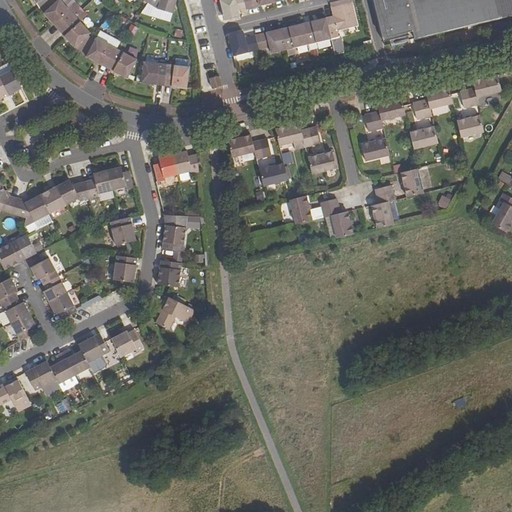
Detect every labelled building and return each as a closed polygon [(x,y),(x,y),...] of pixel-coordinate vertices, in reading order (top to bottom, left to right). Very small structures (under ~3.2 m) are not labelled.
[(50,0),(34,0),(36,3),(39,8),(50,0)] [(50,0),(39,8),(43,14),(58,30),(75,15),(82,9),(72,0),(58,0),(57,1),(55,0),(50,0)] [(159,9),(172,13),(176,0),(148,0),(147,2),(159,9)] [(219,0),(225,20),(240,16),(239,10),(246,9),(243,0),(219,0)] [(243,0),(246,9),(275,2),(274,0),(243,0)] [(414,35),(415,38),(460,28),(511,15),(511,0),(374,0),(384,42),(414,35)] [(326,18),(331,39),(338,37),(336,30),(358,25),(352,1),(331,7),(333,16),(326,18)] [(58,30),(74,47),(90,33),(81,22),(88,16),(82,9),(75,15),(58,30)] [(304,23),(309,44),(331,39),(326,18),(304,23)] [(281,28),(286,49),(309,44),(304,23),(281,28)] [(253,35),(257,50),(269,47),(271,53),(286,49),(281,28),(253,35)] [(96,38),(116,48),(120,42),(97,30),(93,36),(96,38)] [(228,35),(234,56),(257,50),(253,35),(245,37),(244,31),(228,35)] [(385,46),(415,38),(414,35),(384,42),(385,46)] [(338,37),(329,39),(333,54),(342,52),(338,37)] [(86,57),(106,68),(116,48),(96,38),(86,57)] [(106,68),(126,78),(137,60),(116,48),(106,68)] [(167,64),(164,86),(187,88),(190,67),(189,66),(190,60),(176,58),(175,65),(167,64)] [(144,61),(141,83),(164,86),(167,64),(144,61)] [(0,75),(12,69),(8,63),(0,67),(0,75)] [(0,75),(0,77),(9,96),(22,89),(12,69),(0,75)] [(210,78),(212,88),(222,86),(219,75),(210,78)] [(468,90),(472,106),(479,104),(478,97),(502,92),(498,75),(473,81),(475,89),(468,90)] [(0,100),(9,96),(0,77),(0,100)] [(421,102),(425,118),(432,116),(430,109),(453,103),(451,94),(450,87),(426,93),(428,100),(421,102)] [(460,92),(464,108),(472,106),(468,90),(460,92)] [(372,114),(377,130),(383,128),(382,121),(406,115),(404,106),(402,98),(378,104),(379,112),(372,114)] [(414,103),(418,120),(425,118),(421,102),(414,103)] [(436,114),(447,111),(446,106),(435,109),(436,114)] [(365,116),(369,132),(377,130),(372,114),(365,116)] [(458,121),(462,138),(484,132),(480,116),(458,121)] [(278,137),(280,146),(304,140),(306,147),(313,145),(309,130),(302,131),(300,123),(276,129),(278,137)] [(411,133),(414,149),(439,143),(434,127),(411,133)] [(309,130),(313,145),(321,144),(317,128),(309,130)] [(228,140),(232,157),(255,152),(257,159),(264,157),(261,141),(253,143),(251,135),(228,140)] [(261,141),(264,157),(271,155),(267,139),(261,141)] [(362,145),(366,161),(390,155),(386,139),(362,145)] [(173,154),(177,174),(191,171),(192,174),(199,171),(198,154),(188,156),(187,151),(173,154)] [(308,158),(312,174),(336,168),(332,152),(308,158)] [(153,165),(158,182),(165,180),(164,178),(177,174),(173,154),(158,158),(160,163),(153,165)] [(260,170),(264,186),(288,180),(284,164),(260,170)] [(107,171),(112,190),(125,187),(126,190),(133,188),(129,171),(123,173),(122,167),(107,171)] [(402,173),(408,197),(424,193),(418,169),(402,173)] [(86,181),(90,199),(99,197),(98,194),(112,190),(107,171),(93,174),(94,179),(86,181)] [(498,179),(511,186),(511,177),(503,172),(498,179)] [(57,187),(66,205),(78,198),(80,201),(90,199),(86,181),(72,185),(70,180),(57,187)] [(2,185),(0,186),(0,210),(12,214),(16,200),(8,198),(2,185)] [(376,189),(378,197),(394,193),(392,186),(383,188),(376,189)] [(41,195),(50,213),(66,205),(57,187),(41,195)] [(256,201),(264,199),(262,190),(254,192),(256,201)] [(372,206),(378,229),(394,225),(388,202),(396,200),(394,193),(378,197),(379,204),(372,206)] [(492,225),(507,233),(511,223),(511,198),(504,193),(500,200),(504,203),(492,225)] [(25,226),(34,222),(48,214),(50,213),(41,195),(26,203),(16,200),(12,214),(26,218),(24,225),(25,226)] [(441,195),(437,205),(445,209),(449,199),(441,195)] [(290,200),(296,225),(312,220),(306,196),(293,200),(290,200)] [(321,203),(323,211),(339,206),(338,199),(330,201),(321,203)] [(332,216),(337,238),(354,235),(348,211),(341,213),(339,206),(323,211),(325,217),(332,216)] [(52,221),(48,214),(34,222),(38,229),(52,221)] [(181,264),(186,228),(188,216),(184,216),(165,216),(165,225),(162,249),(175,251),(173,262),(181,264)] [(111,222),(116,245),(136,240),(131,217),(119,220),(111,222)] [(0,261),(4,270),(6,269),(27,259),(36,253),(27,235),(0,249),(0,261)] [(117,256),(113,280),(134,282),(137,259),(117,256)] [(40,278),(43,284),(59,276),(49,258),(41,262),(31,267),(37,281),(40,278)] [(161,260),(158,285),(168,286),(178,288),(181,264),(173,262),(161,260)] [(43,292),(49,302),(68,292),(59,276),(43,284),(46,290),(43,292)] [(0,283),(0,302),(2,306),(18,298),(15,292),(18,290),(11,278),(0,283)] [(58,314),(62,320),(78,312),(68,292),(49,302),(56,315),(58,314)] [(183,318),(189,322),(195,311),(166,296),(158,312),(161,314),(156,324),(168,330),(175,317),(181,321),(183,318)] [(0,320),(3,326),(10,322),(29,313),(24,302),(21,304),(18,298),(2,306),(0,307),(0,320)] [(10,322),(20,342),(36,333),(33,328),(36,326),(29,313),(10,322)] [(113,338),(123,356),(138,348),(139,351),(145,347),(136,329),(130,332),(129,329),(113,338)] [(82,351),(88,363),(91,368),(93,373),(103,368),(105,365),(100,357),(109,352),(104,342),(100,333),(78,345),(82,351)] [(63,353),(75,376),(91,368),(88,363),(82,351),(74,355),(70,349),(63,353)] [(57,380),(60,384),(75,376),(63,353),(56,357),(59,363),(50,367),(57,380)] [(25,372),(35,391),(57,380),(50,367),(47,361),(25,372)] [(16,404),(20,411),(31,406),(17,377),(1,385),(2,389),(0,389),(0,405),(12,400),(14,406),(16,404)]
